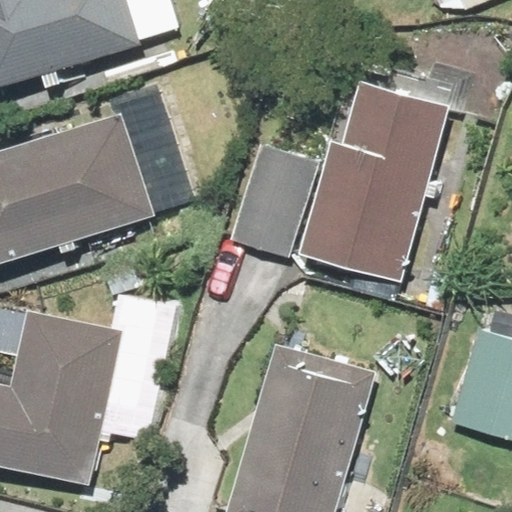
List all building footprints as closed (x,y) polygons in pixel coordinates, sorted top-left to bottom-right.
[(0,0),(0,71),(40,62),(42,72),(63,66),(60,54),(145,34),(136,0),(0,0)] [(328,119),(319,149),(255,130),(227,222),(290,241),(292,234),(398,267),(452,93),(369,68),(351,126),(328,119)] [(180,157),(157,84),(0,134),(0,247),(154,198),(144,169),(180,157)] [(0,446),(89,464),(99,416),(128,422),(147,321),(32,298),(19,366),(0,362),(0,446)] [(320,511),(368,349),(283,324),(230,505),(255,511),(320,511)] [(511,336),(490,330),(463,426),(511,440),(511,336)]
